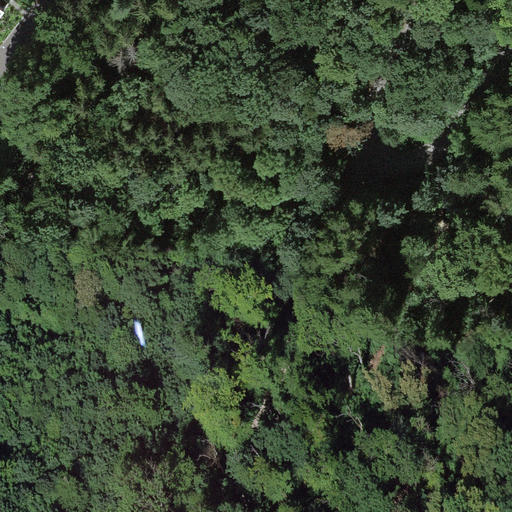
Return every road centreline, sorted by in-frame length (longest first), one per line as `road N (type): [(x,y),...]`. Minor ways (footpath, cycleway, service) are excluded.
road 1 (track): [(0,228),(145,76),(204,0)]
road 2 (track): [(390,151),(421,151),(447,135),(511,44)]
road 3 (track): [(424,0),(377,103),(375,128),(390,151)]
